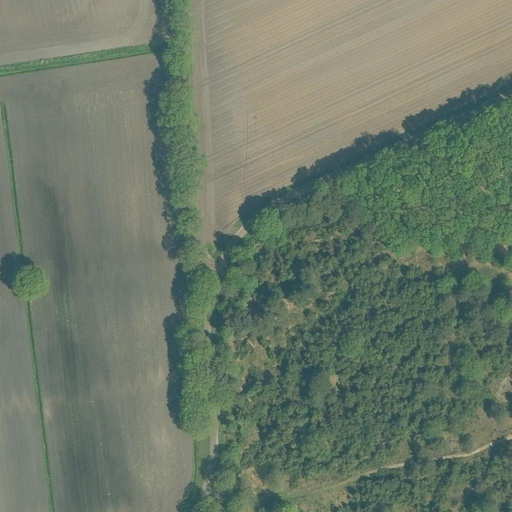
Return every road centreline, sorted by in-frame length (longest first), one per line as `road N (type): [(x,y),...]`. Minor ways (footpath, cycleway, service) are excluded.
road 1 (unclassified): [(195,511),(213,452),(210,297),(239,234),(278,202),(511,95)]
road 2 (track): [(511,437),(237,511)]
road 3 (track): [(220,261),(201,247),(183,0)]
